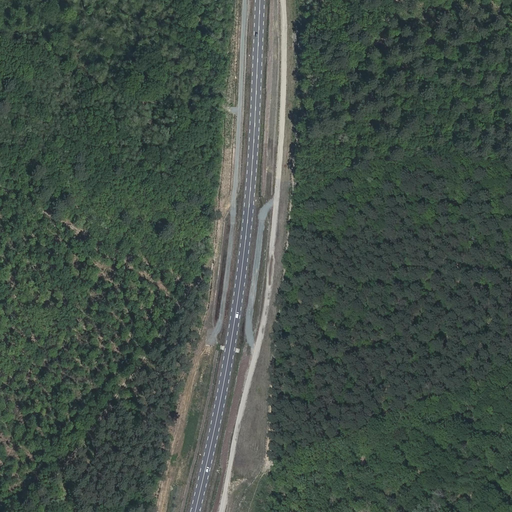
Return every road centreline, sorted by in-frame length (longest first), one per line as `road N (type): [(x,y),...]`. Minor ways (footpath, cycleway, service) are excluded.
road 1 (primary): [(196,511),(243,265),(261,0)]
road 2 (track): [(246,0),(234,226),(214,337)]
road 3 (track): [(511,370),(280,466)]
road 4 (track): [(196,268),(62,465)]
road 5 (track): [(0,34),(131,100),(169,95),(208,106)]
road 6 (track): [(182,294),(180,274),(0,188)]
road 7 (track): [(395,0),(372,41),(309,113)]
road 8 (track): [(378,30),(511,36)]
